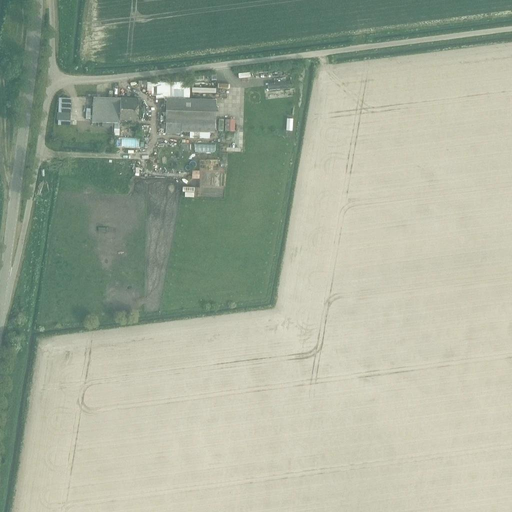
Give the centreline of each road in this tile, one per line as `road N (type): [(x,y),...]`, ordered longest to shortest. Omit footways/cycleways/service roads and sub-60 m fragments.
road 1 (tertiary): [(0,307),(36,0)]
road 2 (track): [(224,65),(511,28)]
road 3 (tertiary): [(0,320),(50,80)]
road 4 (unclassified): [(50,80),(224,65)]
road 5 (track): [(0,71),(4,161),(15,194)]
